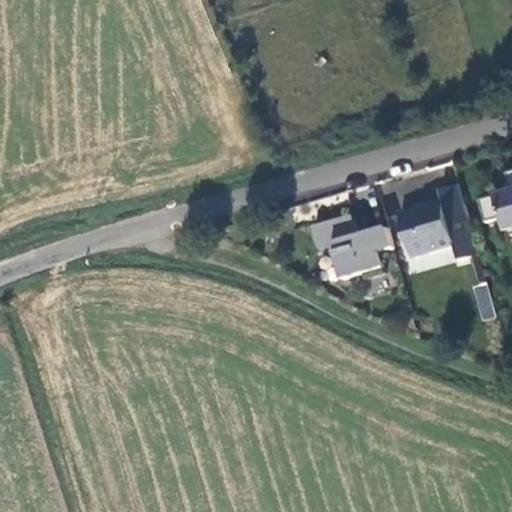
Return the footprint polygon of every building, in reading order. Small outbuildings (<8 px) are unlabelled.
[(511,173),(511,174),(511,192),(485,200),(491,223),(508,218),(511,232),(511,173)] [(449,210),(469,205),(464,186),(444,191),(447,201),(449,210)] [(449,210),(447,201),(404,213),(416,258),(446,250),(452,249),(458,247),(463,261),(483,255),(469,205),(449,210)] [(364,236),(358,216),(317,227),(323,248),(338,244),(348,279),(368,273),(370,279),(390,273),(384,252),(399,248),(394,228),(364,236)] [(485,283),(472,287),(482,321),(495,317),(485,283)]
